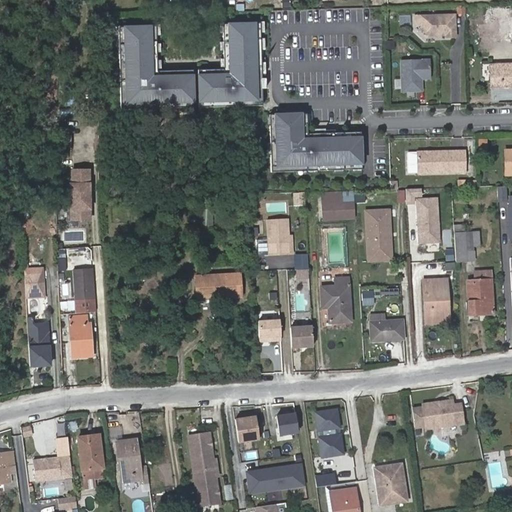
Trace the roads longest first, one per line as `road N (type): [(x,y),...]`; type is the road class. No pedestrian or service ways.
road 1 (residential): [(511,363),(304,390),(62,400),(0,421)]
road 2 (unknown): [(330,387),(321,191)]
road 3 (unknown): [(103,397),(97,258)]
road 4 (unknown): [(382,380),(376,503)]
road 5 (unknown): [(304,390),(321,511)]
